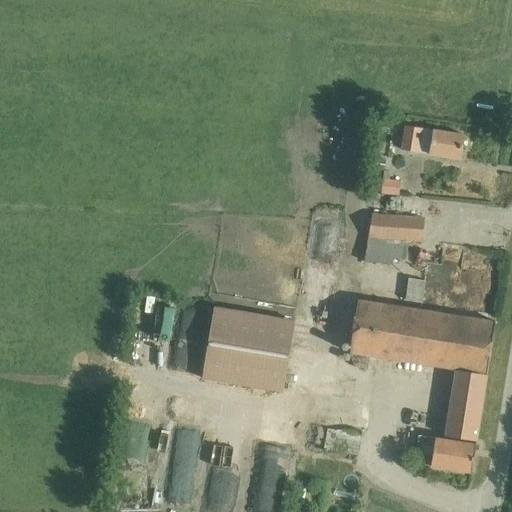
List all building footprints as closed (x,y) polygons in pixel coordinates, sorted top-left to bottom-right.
[(432,129),(421,127),(405,124),(400,148),(417,151),(417,150),(427,152),(427,153),(458,159),(463,135),(432,129)] [(377,191),(396,192),(397,178),(378,178),(377,191)] [(338,206),(340,192),(314,188),(312,201),(338,206)] [(400,240),(421,242),(424,219),(369,212),(364,258),(388,261),(389,254),(398,255),(400,240)] [(402,298),(420,301),(423,277),(406,274),(402,298)] [(447,436),(476,438),(495,322),(357,298),(348,353),(353,364),(364,366),(366,356),(456,371),(447,436)] [(202,379),(281,392),(293,321),(214,307),(202,379)] [(242,405),(222,403),(219,441),(240,442),(242,405)] [(323,447),(356,451),(359,430),(325,426),(323,447)] [(285,488),(285,433),(253,433),(254,488),(285,488)] [(430,466),(470,473),(475,445),(418,435),(415,453),(432,456),(430,466)]
